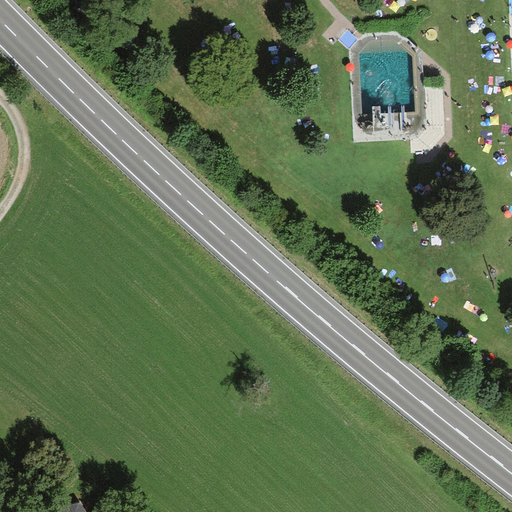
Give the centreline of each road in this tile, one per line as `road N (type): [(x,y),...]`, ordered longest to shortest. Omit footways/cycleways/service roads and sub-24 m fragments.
road 1 (primary): [(0,17),(128,148),(353,347),(511,470)]
road 2 (track): [(0,213),(23,161),(21,132),(0,95)]
